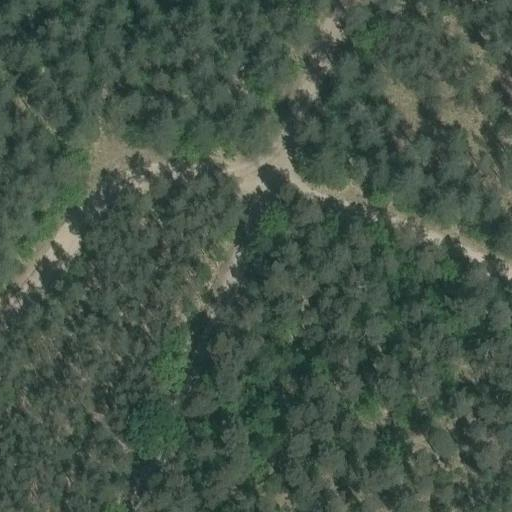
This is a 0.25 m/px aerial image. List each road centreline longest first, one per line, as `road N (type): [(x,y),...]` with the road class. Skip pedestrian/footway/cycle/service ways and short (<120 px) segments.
road 1 (track): [(0,320),(134,168),(270,174),(511,277)]
road 2 (track): [(270,174),(133,511)]
